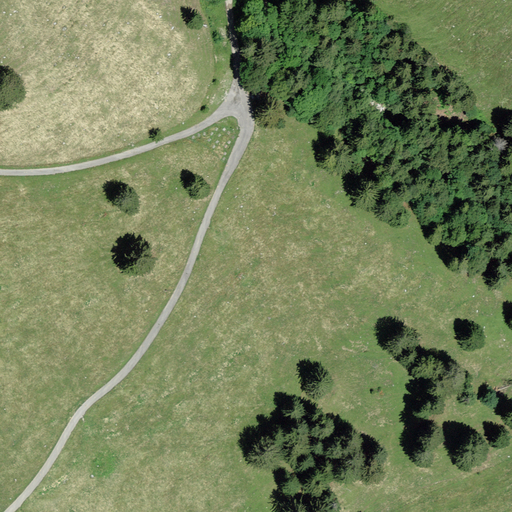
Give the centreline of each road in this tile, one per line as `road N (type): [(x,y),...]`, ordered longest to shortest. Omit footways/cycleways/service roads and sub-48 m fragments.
road 1 (track): [(6,511),(88,406),(131,365),(189,269),(247,133),(241,94)]
road 2 (track): [(241,94),(207,124),(88,164),(0,170)]
